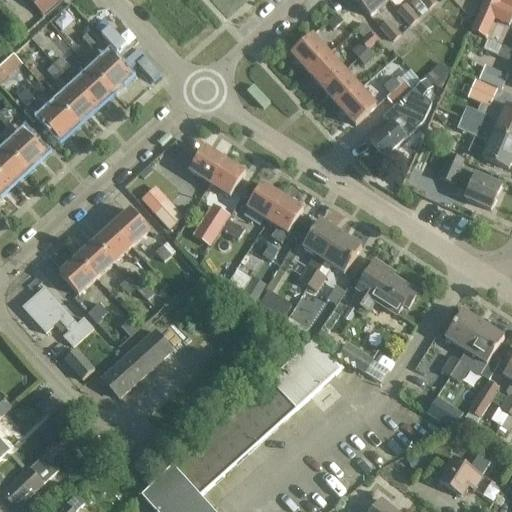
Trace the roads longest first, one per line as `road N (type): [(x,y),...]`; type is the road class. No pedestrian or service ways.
road 1 (residential): [(493,289),(201,93)]
road 2 (residential): [(0,293),(201,93)]
road 3 (residential): [(296,0),(201,93)]
road 4 (residential): [(201,93),(111,0)]
